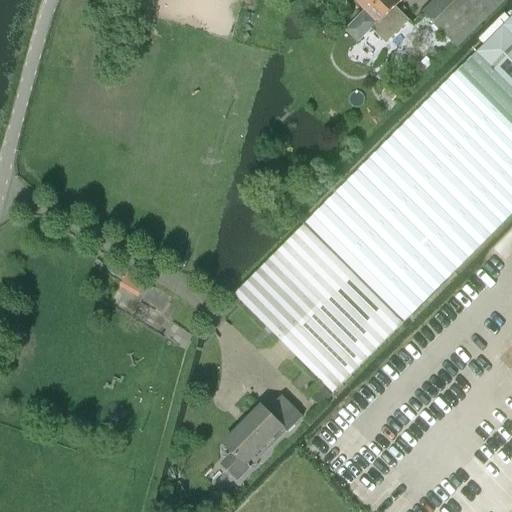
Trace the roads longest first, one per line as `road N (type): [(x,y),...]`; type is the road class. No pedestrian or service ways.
road 1 (unknown): [(505,263),(395,387),(419,418),(446,403),(493,346),(508,292)]
road 2 (unclassified): [(0,184),(52,0)]
